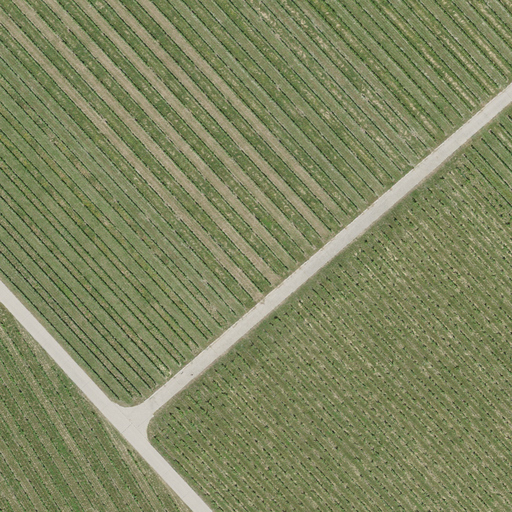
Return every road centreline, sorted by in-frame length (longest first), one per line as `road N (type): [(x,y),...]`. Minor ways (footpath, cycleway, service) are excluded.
road 1 (track): [(127,427),(511,91)]
road 2 (track): [(205,511),(0,293)]
